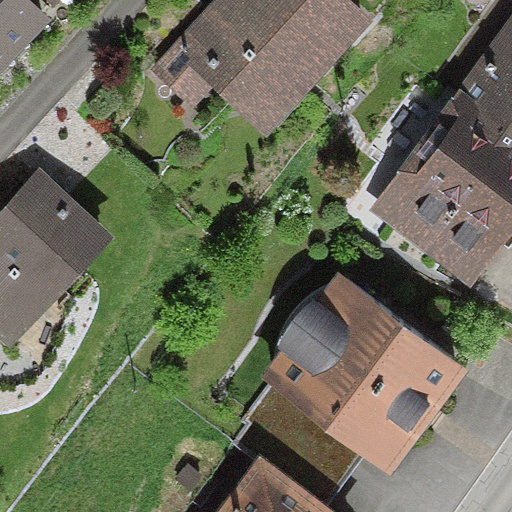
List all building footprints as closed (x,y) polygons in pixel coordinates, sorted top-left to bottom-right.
[(0,0),(0,54),(38,16),(21,0),(0,0)] [(336,0),(226,0),(186,44),(181,39),(151,71),(183,100),(211,70),(212,83),(231,100),(243,100),(256,86),(278,106),(358,20),(336,0)] [(511,148),(511,23),(456,99),(451,104),(511,148)] [(463,268),(486,236),(511,201),(511,148),(451,104),(398,178),(414,190),(394,218),(463,268)] [(97,239),(33,180),(0,216),(0,307),(19,324),(97,239)] [(270,380),(378,460),(451,361),(343,281),(270,380)] [(321,511),(257,465),(222,511),(321,511)]
